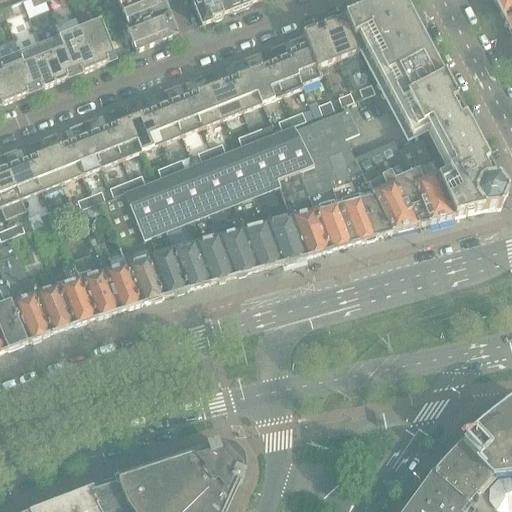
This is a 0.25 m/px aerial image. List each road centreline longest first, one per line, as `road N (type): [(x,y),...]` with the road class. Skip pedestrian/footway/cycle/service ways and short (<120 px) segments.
road 1 (secondary): [(298,309),(0,404)]
road 2 (secondary): [(0,475),(89,439),(275,393)]
road 3 (secondary): [(511,250),(298,309)]
road 4 (residential): [(0,131),(199,56)]
road 5 (secondary): [(275,393),(468,355)]
road 6 (tertiary): [(356,511),(468,355)]
road 7 (tertiary): [(441,0),(511,129)]
road 8 (residential): [(199,56),(333,0)]
